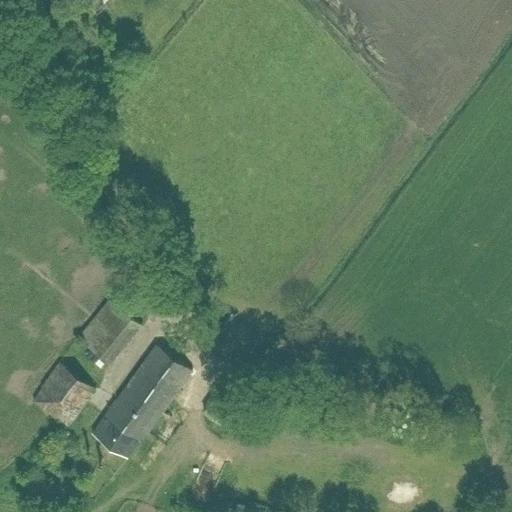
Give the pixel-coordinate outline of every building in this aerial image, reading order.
[(142,341),(138,314),(117,316),(118,322),(108,324),(109,332),(96,334),(98,348),(142,341)] [(92,431),(127,457),(191,369),(156,343),(92,431)] [(68,427),(96,387),(58,360),(41,383),(41,387),(32,400),(68,427)] [(218,387),(206,403),(219,412),(231,397),(218,387)] [(308,415),(325,420),(332,396),(314,392),(308,415)] [(363,430),(369,408),(338,400),(332,422),(363,430)] [(161,423),(163,438),(183,435),(180,420),(161,423)]
